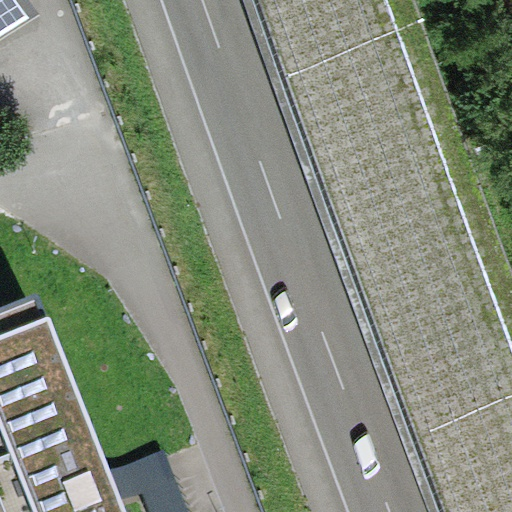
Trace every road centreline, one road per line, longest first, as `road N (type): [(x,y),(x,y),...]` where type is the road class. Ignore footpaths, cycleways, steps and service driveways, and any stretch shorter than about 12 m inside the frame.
road 1 (motorway): [(192,0),(391,511)]
road 2 (motorway): [(511,460),(337,0)]
